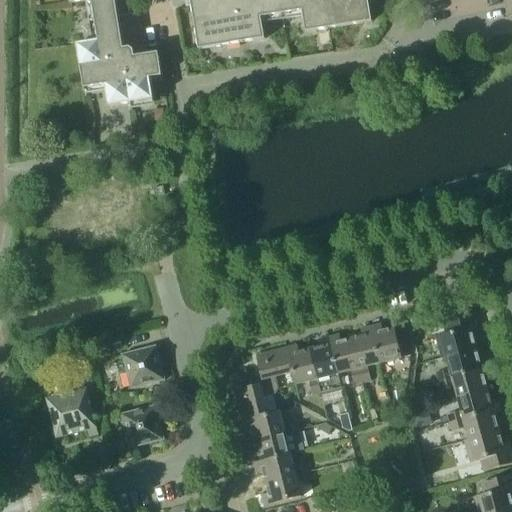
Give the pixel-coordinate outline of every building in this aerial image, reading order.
[(69,0),(70,4),(92,0),(94,13),(136,7),(134,0),(127,0),(115,2),(115,0),(69,0)] [(190,0),(192,6),(192,7),(199,50),(265,39),(261,18),(282,15),(302,11),(305,30),(306,33),(372,22),(368,0),(190,0)] [(158,53),(147,55),(134,57),(133,51),(129,48),(123,49),(118,17),(137,14),(136,7),(94,13),(98,41),(77,45),(84,89),(105,86),(109,107),(153,100),(150,78),(162,76),(158,53)] [(164,110),(155,111),(156,121),(165,120),(164,110)] [(138,193),(97,193),(97,228),(138,228),(138,193)] [(54,240),(93,239),(91,200),(52,201),(54,240)] [(446,357),(476,349),(473,338),(479,336),(473,314),(442,322),(445,334),(435,337),(441,359),(446,358),(446,357)] [(370,327),(380,364),(409,356),(406,341),(398,343),(394,328),(382,331),(380,325),(370,327)] [(367,367),(380,364),(370,327),(360,330),(362,336),(351,339),(362,383),(371,381),(367,367)] [(329,338),(338,374),(350,371),(354,385),(362,383),(351,339),(340,342),(339,335),(329,338)] [(337,375),(338,374),(329,338),(318,341),(320,347),(309,349),(320,394),(340,389),(337,375)] [(123,347),(121,339),(113,341),(115,349),(123,347)] [(130,389),(165,380),(156,346),(121,355),(130,389)] [(293,373),(291,373),(294,385),(308,382),(312,396),(320,394),(309,349),(298,352),(297,346),(287,349),(293,373)] [(263,384),(276,392),(278,389),(275,377),(291,373),(293,373),(287,349),(256,356),(263,384)] [(438,382),(488,368),(485,358),(479,360),(476,349),(446,357),(446,358),(449,369),(435,373),(438,382)] [(488,368),(438,382),(440,390),(454,386),(457,399),(488,390),(485,379),(491,378),(488,368)] [(71,384),(64,386),(57,388),(59,396),(47,400),(56,438),(88,430),(89,437),(98,434),(86,389),(73,393),(71,384)] [(235,391),(243,422),(267,416),(267,414),(263,398),(275,395),(276,392),(263,384),(235,391)] [(449,423),(499,409),(497,399),(491,401),(488,390),(457,399),(461,411),(447,415),(449,423)] [(115,442),(120,462),(133,459),(130,449),(164,440),(155,406),(121,415),(127,439),(115,442)] [(465,428),(469,440),(499,432),(496,421),(502,419),(499,409),(449,423),(451,432),(465,428)] [(254,441),(299,430),(297,422),(283,425),(279,411),(267,414),(267,416),(243,422),(246,432),(252,430),(254,441)] [(352,431),(349,414),(340,416),(343,429),(349,432),(352,431)] [(325,423),(320,431),(328,436),(333,428),(325,423)] [(254,464),(290,454),(287,442),(301,438),(299,430),(254,441),(257,452),(251,454),(254,464)] [(469,440),(464,441),(470,463),(480,460),(483,472),(511,463),(511,455),(508,441),(502,443),(499,432),(469,440)] [(108,444),(97,447),(102,466),(114,463),(108,444)] [(265,483),(309,472),(307,463),(293,467),(290,454),(254,464),(256,474),(262,472),(265,483)] [(309,472),(265,483),(268,494),(262,495),(264,506),(301,497),(297,484),(311,480),(309,472)] [(505,511),(511,510),(511,501),(511,499),(511,498),(511,477),(511,475),(480,483),(484,495),(473,498),(477,511),(505,511)]
